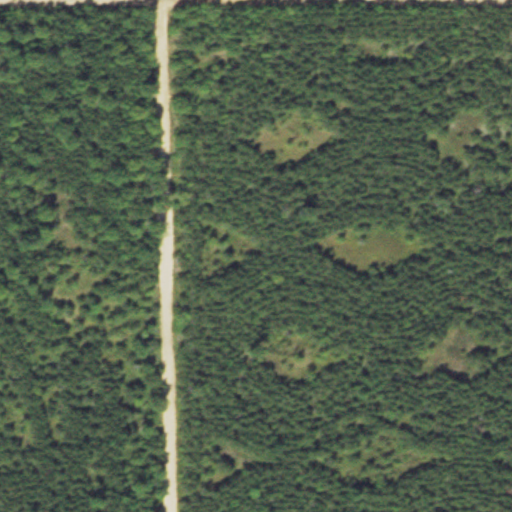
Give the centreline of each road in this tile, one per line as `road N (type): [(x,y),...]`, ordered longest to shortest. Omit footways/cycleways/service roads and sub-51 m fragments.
road 1 (residential): [(177,511),(164,0)]
road 2 (residential): [(0,2),(244,0)]
